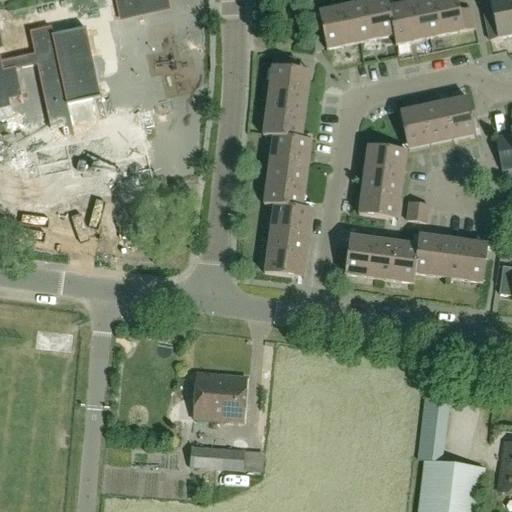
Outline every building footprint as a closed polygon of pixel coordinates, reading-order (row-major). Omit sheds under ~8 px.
[(185,9),(185,0),(176,0),(177,9),(185,9)] [(201,8),(201,0),(192,0),(193,9),(201,8)] [(475,31),(470,10),(459,13),(456,0),(390,15),(388,5),(319,20),(326,53),(393,38),(395,49),(475,31)] [(511,3),(483,10),(490,42),(511,37),(511,3)] [(42,29),(43,37),(63,36),(62,28),(42,29)] [(0,145),(26,151),(19,189),(67,199),(77,154),(89,147),(94,156),(154,123),(141,99),(134,104),(123,84),(130,80),(117,57),(53,87),(0,74),(0,145)] [(296,211),(305,143),(296,142),(305,74),(294,72),(296,61),(273,58),(262,138),(273,140),(263,208),(273,209),(264,277),(297,281),(306,213),(296,211)] [(399,115),(406,148),(473,133),(467,101),(399,115)] [(185,132),(177,130),(174,141),(182,143),(185,132)] [(391,222),(401,153),(368,149),(358,218),(391,222)] [(425,226),(428,208),(409,206),(406,224),(425,226)] [(482,287),(487,253),(488,245),(417,236),(416,245),(350,236),(349,245),(344,277),(412,287),(413,277),(482,287)] [(221,397),(222,379),(196,376),(193,422),(215,423),(215,410),(218,410),(219,397),(221,397)] [(451,382),(428,378),(418,462),(441,465),(451,382)] [(215,410),(215,423),(243,426),(246,380),(222,379),(221,397),(219,397),(218,410),(215,410)] [(511,495),(511,446),(505,445),(498,494),(511,495)] [(372,471),(373,448),(302,448),(302,470),(372,471)] [(210,471),(211,451),(191,450),(189,469),(210,471)] [(243,454),(211,451),(210,471),(242,474),(243,454)] [(478,511),(484,471),(424,464),(418,511),(478,511)]
